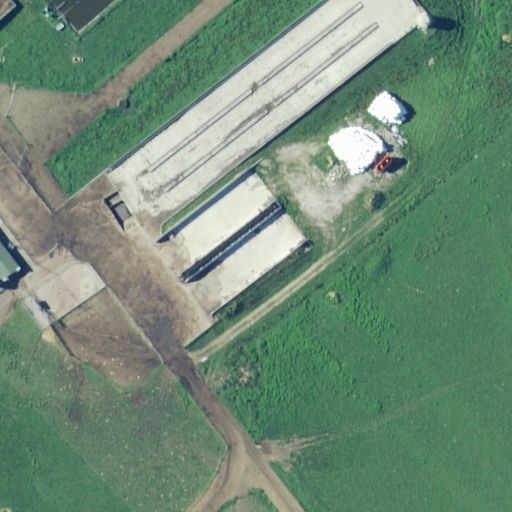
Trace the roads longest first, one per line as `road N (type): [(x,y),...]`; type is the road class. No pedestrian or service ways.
road 1 (track): [(290,511),(0,135)]
road 2 (track): [(25,170),(221,0)]
